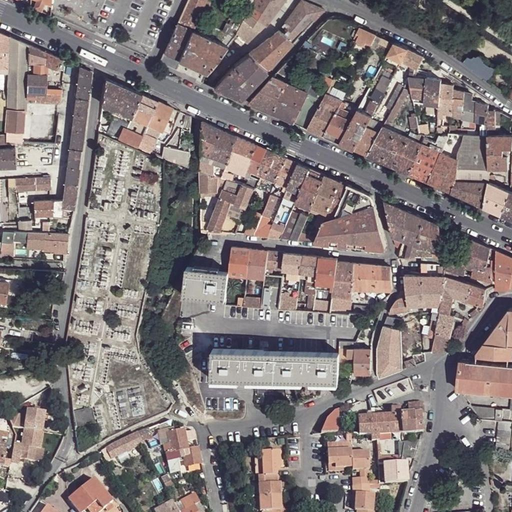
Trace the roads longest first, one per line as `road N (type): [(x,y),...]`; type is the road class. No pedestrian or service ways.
road 1 (residential): [(103,56),(59,335),(68,434),(25,511)]
road 2 (residential): [(220,511),(203,427),(302,415),(440,367)]
road 3 (tertiary): [(103,56),(374,177)]
road 4 (residential): [(331,0),(423,45),(511,108)]
road 5 (residential): [(203,235),(393,255)]
road 6 (tertiary): [(374,177),(511,237)]
road 7 (residential): [(440,387),(477,441),(490,511)]
road 8 (residential): [(416,511),(440,387)]
